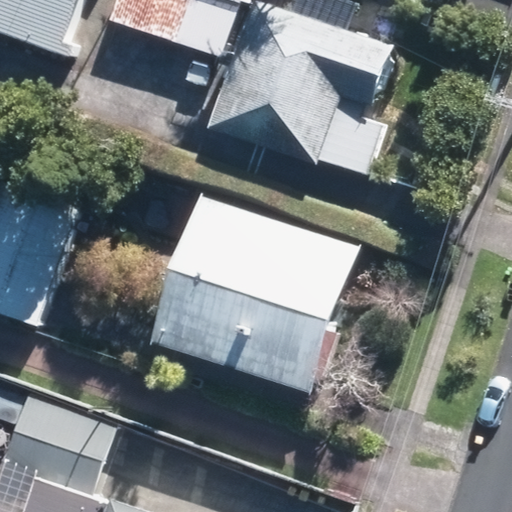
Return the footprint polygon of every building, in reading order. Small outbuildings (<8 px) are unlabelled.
[(85,0),(0,0),(0,21),(70,45),(85,0)] [(244,8),(221,0),(136,0),(130,18),(228,53),(244,8)] [(408,53),(281,9),(244,119),(343,153),(368,81),(395,90),(408,53)] [(86,197),(12,172),(0,206),(0,303),(44,318),(86,197)] [(373,266),(216,211),(175,329),(332,383),(373,266)] [(157,439),(147,472),(235,499),(245,467),(157,439)] [(134,511),(54,484),(44,511),(134,511)]
